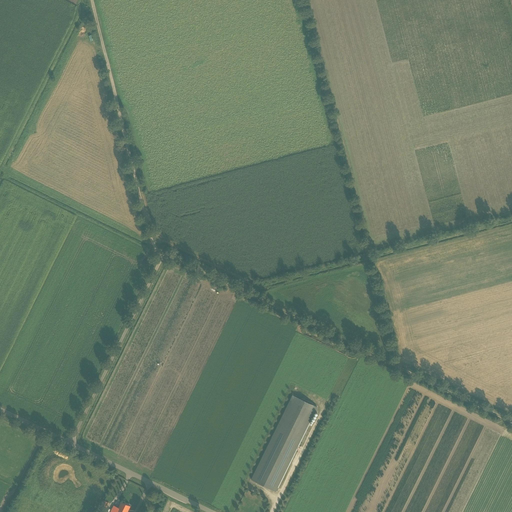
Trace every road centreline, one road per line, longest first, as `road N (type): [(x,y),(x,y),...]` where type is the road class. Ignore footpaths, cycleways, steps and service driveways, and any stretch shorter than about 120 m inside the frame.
road 1 (track): [(92,0),(156,249),(511,421)]
road 2 (unclassified): [(70,441),(164,253)]
road 3 (unclassified): [(210,511),(70,441)]
